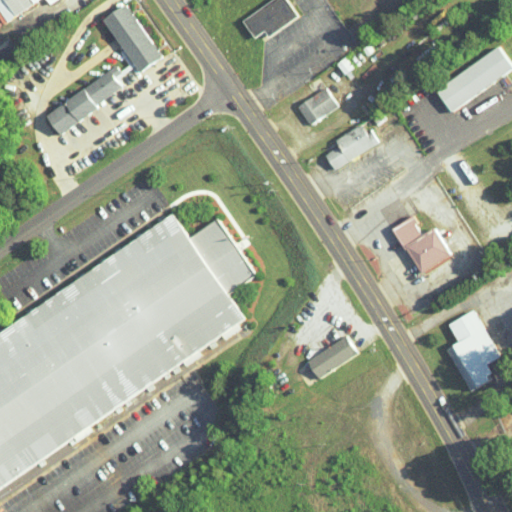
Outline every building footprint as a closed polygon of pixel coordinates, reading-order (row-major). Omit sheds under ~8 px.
[(0,0),(0,14),(5,22),(39,0),(44,0),(48,4),(54,0),(0,0)] [(253,38),(263,31),(268,37),(297,16),(285,0),(270,0),(241,22),(253,38)] [(103,19),(138,73),(160,58),(125,4),(103,19)] [(511,69),(511,67),(498,47),(435,90),(450,112),(511,69)] [(44,113),(56,132),(123,91),(114,78),(120,74),(116,68),(44,113)] [(307,124),(337,108),(325,88),(296,104),(307,124)] [(333,140),(337,146),(323,154),(332,170),(377,143),(370,131),(366,134),(360,124),(333,140)] [(0,329),(0,487),(43,461),(40,457),(73,437),(75,440),(91,430),(86,422),(183,363),(184,364),(200,354),(196,349),(220,334),(222,337),(239,328),(235,322),(243,318),(227,291),(254,275),(218,216),(187,236),(177,221),(0,329)] [(433,226),(420,233),(411,216),(393,225),(417,271),(449,254),(433,226)] [(498,356),(473,308),(447,322),(457,341),(445,347),(467,389),(493,375),(486,363),(498,356)] [(356,354),(346,335),(306,358),(316,376),(356,354)]
